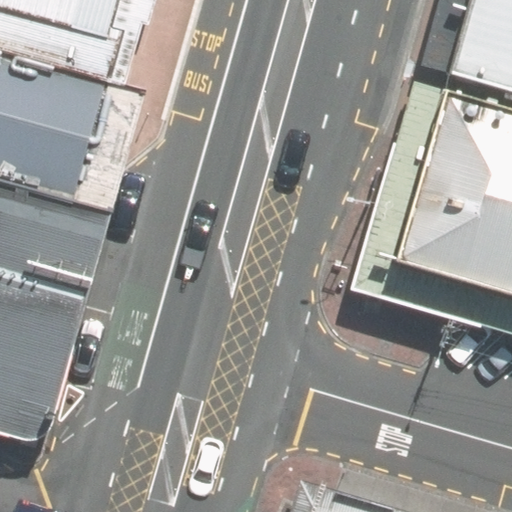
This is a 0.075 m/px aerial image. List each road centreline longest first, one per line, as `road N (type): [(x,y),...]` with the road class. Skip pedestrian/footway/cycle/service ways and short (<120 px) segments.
road 1 (primary): [(306,0),(205,357)]
road 2 (residential): [(205,357),(511,447)]
road 3 (primary): [(205,357),(162,511)]
